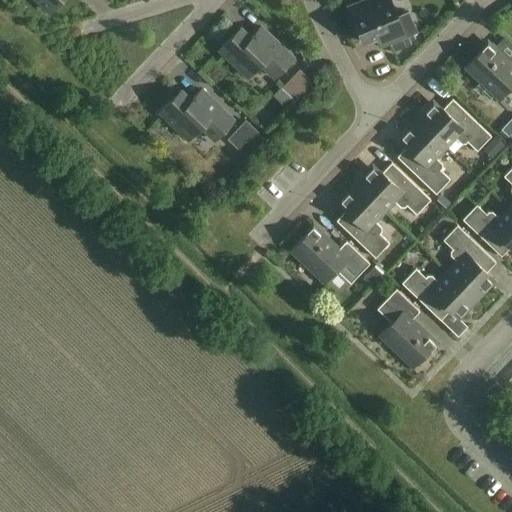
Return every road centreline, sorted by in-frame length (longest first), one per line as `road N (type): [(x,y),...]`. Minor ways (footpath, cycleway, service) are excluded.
road 1 (track): [(0,76),(438,511)]
road 2 (residential): [(511,479),(467,435),(453,408),(458,380),(511,324)]
road 3 (residential): [(495,0),(373,113)]
road 4 (residential): [(373,113),(262,235)]
road 5 (residential): [(119,101),(210,0)]
road 6 (residential): [(373,113),(308,0)]
